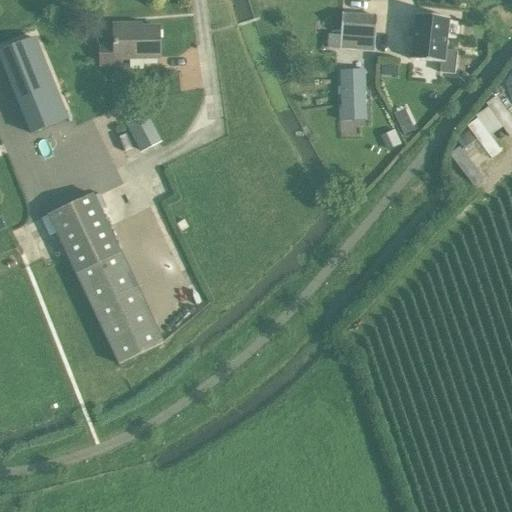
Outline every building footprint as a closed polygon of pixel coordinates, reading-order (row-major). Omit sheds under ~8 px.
[(319,14),(317,49),(374,52),(376,18),(319,14)] [(410,58),(410,60),(441,63),(440,73),(454,75),(457,53),(445,51),(448,20),(449,19),(415,15),(415,16),(410,59),(410,58)] [(120,60),(158,59),(158,29),(130,29),(130,25),(114,25),(114,47),(99,48),(100,66),(121,65),(120,60)] [(66,120),(33,35),(0,48),(0,59),(29,134),(66,120)] [(340,123),(348,123),(350,121),(364,120),(363,72),(339,73),(340,112),(338,114),(338,121),(340,123)] [(464,74),(459,79),(463,84),(468,78),(464,74)] [(494,106),(470,125),(492,154),(500,148),(488,132),(504,119),(494,106)] [(398,110),(392,113),(402,134),(407,131),(398,110)] [(161,142),(147,115),(127,126),(140,152),(161,142)] [(393,129),(382,135),(389,150),(400,144),(393,129)] [(468,132),(456,140),(463,150),(475,141),(468,132)] [(91,195),(47,216),(75,275),(102,333),(117,365),(161,345),(119,254),(99,211),(105,208),(99,194),(92,197),(91,195)]
